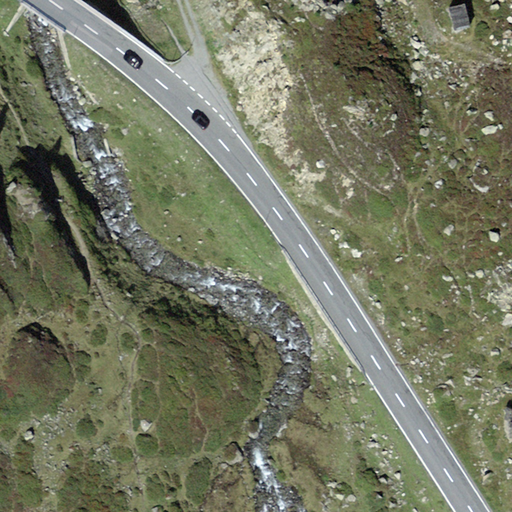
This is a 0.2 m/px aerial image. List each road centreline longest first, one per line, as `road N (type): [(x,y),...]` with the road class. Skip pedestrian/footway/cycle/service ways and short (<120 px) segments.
road 1 (primary): [(471,511),(227,148),(138,62),(45,0)]
road 2 (track): [(204,123),(209,93),(181,0)]
